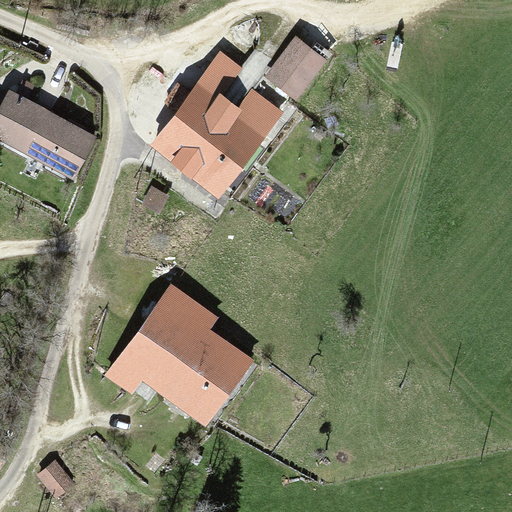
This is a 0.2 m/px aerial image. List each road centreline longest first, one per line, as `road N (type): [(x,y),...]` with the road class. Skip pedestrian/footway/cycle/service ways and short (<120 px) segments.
road 1 (residential): [(0,490),(22,458),(85,276),(119,145),(120,87),(104,61),(0,20)]
road 2 (track): [(104,61),(250,8),(393,0)]
